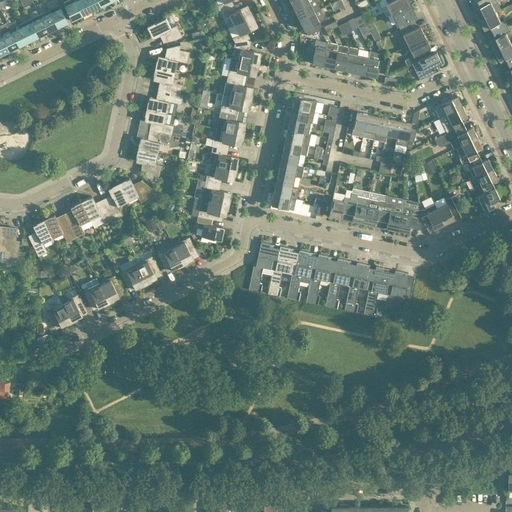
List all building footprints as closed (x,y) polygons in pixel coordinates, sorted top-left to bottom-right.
[(8,0),(2,0),(0,1),(0,6),(1,8),(1,9),(10,4),(8,0)] [(82,15),(74,0),(67,0),(63,2),(72,20),(82,15)] [(86,0),(74,0),(82,15),(92,10),(86,0)] [(98,0),(86,0),(92,10),(101,5),(98,0)] [(216,5),(219,11),(231,5),(228,0),(216,0),(218,4),(216,5)] [(290,0),(295,9),(309,1),(312,0),(290,0)] [(295,9),(299,18),(320,8),(315,0),(312,0),(309,1),(295,9)] [(345,8),(341,0),(338,0),(331,4),(334,10),(339,8),(340,11),(345,8)] [(367,0),(361,0),(356,3),(359,9),(369,4),(367,0)] [(386,15),(392,12),(409,4),(407,0),(385,0),(387,3),(381,6),(386,15)] [(501,8),(497,0),(477,0),(481,6),(475,8),(480,19),(496,11),(501,8)] [(59,4),(49,9),(57,27),(67,22),(59,4)] [(231,17),(234,23),(252,15),(247,4),(234,10),(231,5),(219,11),(224,20),(231,17)] [(392,12),(400,29),(412,23),(409,17),(414,15),(409,4),(392,12)] [(303,29),(315,23),(319,21),(325,18),(320,8),(299,18),(304,28),(302,29),(303,29)] [(49,9),(39,14),(48,31),(57,27),(49,9)] [(491,26),(494,32),(507,25),(505,19),(501,21),(496,11),(480,19),(485,29),(491,26)] [(39,14),(30,19),(38,36),(48,31),(39,14)] [(227,27),(234,42),(249,40),(244,32),(257,25),(252,15),(234,23),(227,27)] [(359,27),(360,29),(367,26),(362,15),(354,18),(359,27)] [(182,36),(181,33),(176,24),(170,27),(165,17),(147,26),(153,37),(159,34),(163,42),(176,39),(182,36)] [(354,18),(348,21),(348,22),(350,25),(352,30),(359,27),(354,18)] [(30,19),(20,23),(28,41),(38,36),(30,19)] [(336,20),(325,24),(327,30),(338,26),(336,20)] [(20,23),(10,28),(19,46),(28,41),(20,23)] [(315,23),(305,28),(308,35),(319,29),(318,27),(317,28),(315,23)] [(400,29),(408,45),(425,36),(420,26),(414,28),(412,23),(400,29)] [(490,40),(495,50),(511,42),(506,32),(510,30),(507,25),(494,32),(496,37),(490,40)] [(9,26),(0,30),(0,32),(9,50),(19,46),(10,28),(9,26)] [(0,54),(9,50),(0,32),(0,54)] [(408,45),(416,61),(427,55),(425,50),(430,47),(425,36),(408,45)] [(204,39),(199,42),(203,50),(208,48),(204,39)] [(241,48),(239,59),(258,63),(261,52),(247,49),(249,40),(234,42),(233,47),(241,48)] [(326,47),(322,64),(333,66),(336,50),(338,44),(327,42),(326,47)] [(509,63),(511,61),(511,43),(511,42),(495,50),(500,61),(506,58),(509,63)] [(333,66),(344,68),(348,46),(338,43),(336,50),(333,66)] [(158,55),(155,67),(174,71),(177,60),(187,62),(189,51),(179,49),(180,44),(166,47),(164,57),(158,55)] [(312,61),(322,64),(326,47),(315,45),(311,63),(312,63),(312,61)] [(344,68),(354,70),(357,54),(359,48),(348,46),(344,68)] [(368,56),(365,72),(375,75),(375,76),(380,52),(369,50),(368,56)] [(413,62),(421,78),(438,70),(435,65),(441,62),(436,51),(437,51),(437,50),(427,55),(416,61),(413,62)] [(354,70),(365,72),(368,56),(357,54),(354,70)] [(225,56),(221,74),(227,75),(240,78),(242,72),(256,75),(258,63),(239,59),(231,58),(225,56)] [(378,71),(385,73),(387,60),(381,59),(378,71)] [(155,67),(153,78),(160,80),(158,89),(180,93),(182,84),(178,83),(176,83),(177,80),(172,79),(173,78),(174,71),(155,67)] [(227,75),(224,93),(251,99),(253,87),(239,84),(240,78),(227,75)] [(149,96),(146,107),(167,112),(175,114),(177,103),(181,104),(183,94),(181,94),(180,93),(158,89),(156,98),(149,96)] [(224,93),(220,110),(233,113),(234,107),(248,110),(251,99),(224,93)] [(294,95),(292,106),(315,111),(321,112),(323,103),(317,101),(317,100),(311,99),(294,95)] [(435,106),(440,116),(462,105),(457,95),(435,106)] [(329,105),(327,114),(332,115),(333,115),(337,116),(338,111),(339,107),(329,105)] [(440,116),(448,132),(464,124),(461,119),(467,116),(462,105),(440,116)] [(292,106),(289,117),(311,122),(312,122),(315,111),(292,106)] [(146,107),(144,119),(151,120),(149,129),(171,134),(174,125),(164,123),(167,112),(146,107)] [(217,122),(216,128),(224,129),(243,133),(246,122),(232,119),(233,113),(220,110),(218,117),(217,122)] [(352,133),(363,135),(368,113),(356,110),(352,133)] [(176,114),(167,112),(164,123),(174,125),(176,114)] [(363,135),(374,138),(378,115),(368,113),(363,135)] [(385,140),(386,134),(389,117),(378,115),(374,138),(385,140)] [(289,117),(287,128),(309,133),(311,122),(289,117)] [(386,134),(397,136),(400,120),(389,117),(386,134)] [(325,119),(324,125),(335,127),(336,121),(331,120),(325,119)] [(395,142),(395,143),(406,146),(407,144),(408,140),(410,128),(411,122),(400,120),(397,136),(395,142)] [(454,148),(455,148),(477,136),(472,126),(466,129),(464,124),(448,132),(434,138),(439,147),(451,141),(454,148)] [(324,125),(322,131),(333,133),(335,127),(324,125)] [(214,140),(212,145),(225,148),(227,142),(241,145),(243,133),(224,129),(216,128),(214,140)] [(287,128),(285,139),(309,144),(311,133),(309,133),(287,128)] [(416,129),(410,128),(408,140),(409,140),(413,141),(416,129)] [(140,137),(138,148),(158,153),(160,142),(169,144),(171,134),(149,129),(147,138),(140,137)] [(317,134),(311,133),(309,144),(315,145),(317,134)] [(459,158),(462,164),(479,155),(476,150),(482,147),(477,136),(455,148),(459,157),(459,158)] [(285,139),(282,150),(299,153),(299,152),(306,154),(309,144),(285,139)] [(406,146),(395,143),(394,151),(405,153),(406,146)] [(211,152),(209,163),(216,164),(236,168),(238,157),(224,154),(225,148),(212,145),(211,152)] [(158,153),(138,148),(135,160),(142,161),(140,171),(151,179),(158,181),(162,165),(155,163),(158,153)] [(282,150),(280,161),(297,164),(299,153),(282,150)] [(465,168),(470,179),(493,168),(487,157),(481,160),(479,155),(462,164),(464,169),(465,168)] [(431,160),(423,164),(426,171),(435,167),(431,160)] [(280,161),(278,171),(294,175),(301,177),(304,166),(297,164),(280,161)] [(390,174),(392,164),(381,161),(379,172),(390,174)] [(200,174),(199,179),(205,180),(206,181),(218,183),(219,177),(233,180),(236,168),(216,164),(213,176),(206,174),(206,175),(200,174)] [(414,169),(414,175),(425,172),(422,165),(414,169)] [(437,171),(435,167),(426,171),(428,175),(437,171)] [(493,168),(470,179),(474,187),(475,188),(477,189),(478,188),(480,193),(494,186),(492,181),(498,178),(493,168)] [(362,175),(356,174),(354,181),(362,182),(364,169),(363,169),(362,175)] [(278,171),(276,182),(292,186),(294,175),(278,171)] [(427,179),(425,172),(414,175),(415,182),(427,179)] [(129,177),(119,182),(128,200),(138,195),(140,201),(155,194),(152,188),(141,179),(132,184),(129,177)] [(205,180),(201,198),(203,198),(228,204),(231,192),(217,189),(218,183),(206,181),(205,180)] [(111,194),(103,198),(113,219),(122,214),(118,205),(128,200),(119,182),(108,188),(111,194)] [(276,182),(273,193),(290,197),(296,198),(298,187),(292,186),(276,182)] [(480,193),(474,196),(476,201),(480,201),(484,211),(498,204),(495,199),(499,197),(494,186),(480,193)] [(352,191),(351,192),(357,193),(357,196),(368,198),(369,192),(352,188),(352,191)] [(342,208),(348,209),(350,197),(344,196),(345,193),(334,191),(328,215),(340,217),(342,208)] [(350,197),(348,209),(353,210),(353,213),(351,220),(363,222),(368,198),(357,196),(357,193),(351,192),(350,197)] [(386,196),(369,192),(368,198),(379,200),(379,199),(385,201),(386,196)] [(290,197),(273,193),(271,204),(293,209),(296,198),(290,197)] [(456,207),(461,204),(456,193),(450,196),(456,207)] [(92,196),(81,201),(90,219),(100,214),(104,223),(113,219),(103,198),(95,202),(92,196)] [(403,199),(386,196),(385,201),(394,203),(396,206),(395,211),(401,212),(402,205),(403,199)] [(457,210),(456,207),(450,196),(445,199),(446,202),(436,207),(444,224),(455,219),(452,212),(457,210)] [(436,207),(446,202),(445,199),(444,197),(434,202),(434,204),(436,207)] [(191,214),(197,215),(211,218),(212,212),(226,215),(228,204),(203,198),(201,198),(199,208),(193,207),(191,214)] [(303,200),(296,198),(293,209),(300,211),(303,200)] [(319,203),(318,203),(316,214),(322,215),(326,199),(320,198),(319,203)] [(376,215),(382,216),(385,201),(379,199),(379,200),(368,198),(363,222),(374,225),(376,215)] [(418,202),(403,199),(402,205),(413,207),(413,209),(418,209),(418,202)] [(69,210),(64,213),(76,237),(85,233),(83,230),(83,229),(92,224),(90,219),(81,201),(71,206),(72,209),(70,211),(69,210)] [(170,201),(167,208),(172,211),(176,204),(170,201)] [(385,227),(397,229),(401,212),(395,211),(396,206),(394,203),(385,201),(382,216),(387,217),(385,227)] [(426,208),(418,209),(421,228),(431,223),(434,229),(444,224),(436,207),(434,204),(426,208)] [(401,212),(397,229),(408,232),(410,225),(421,228),(418,209),(413,209),(413,207),(402,205),(401,212)] [(54,214),(44,219),(53,237),(62,232),(67,241),(76,237),(64,213),(58,215),(58,216),(56,217),(54,214)] [(196,222),(195,225),(198,227),(202,228),(201,235),(211,237),(221,239),(223,227),(209,224),(211,218),(197,215),(196,222)] [(53,237),(44,219),(33,224),(36,231),(28,235),(38,256),(47,251),(43,242),(53,237)] [(0,250),(2,250),(1,261),(16,263),(18,244),(15,243),(17,227),(0,225),(0,250)] [(120,232),(113,236),(115,241),(122,237),(120,232)] [(180,243),(174,246),(183,264),(193,258),(192,256),(197,253),(193,244),(189,236),(179,241),(180,243)] [(254,262),(248,288),(258,291),(260,291),(262,283),(259,282),(262,271),(271,273),(272,269),(273,265),(276,266),(279,248),(270,246),(270,243),(271,243),(261,241),(256,262),(254,261),(254,262)] [(282,271),(291,273),(292,270),(295,270),(299,252),(298,252),(289,250),(290,247),(280,245),(279,248),(276,266),(273,265),(272,269),(267,293),(279,295),(281,287),(278,286),(282,271)] [(167,247),(157,252),(161,261),(166,269),(171,267),(172,269),(183,264),(174,246),(168,249),(167,247)] [(300,281),(309,283),(311,274),(314,274),(318,256),(317,256),(308,254),(309,251),(299,249),(298,252),(299,252),(295,270),(292,270),(291,273),(286,297),(299,299),(300,291),(298,290),(300,281)] [(320,279),(330,281),(330,278),(333,278),(337,260),(327,258),(328,255),(318,253),(317,256),(318,256),(314,274),(311,274),(309,283),(306,301),(318,303),(319,295),(317,294),(320,279)] [(143,262),(137,265),(146,283),(156,277),(155,275),(160,272),(156,263),(152,255),(142,260),(143,262)] [(339,283),(349,285),(350,282),(352,282),(356,264),(347,262),(347,259),(337,257),(337,260),(333,278),(330,278),(330,281),(325,305),(337,307),(339,299),(336,298),(339,283)] [(358,287),(368,289),(369,286),(371,287),(375,268),(366,266),(366,263),(356,261),(356,264),(352,282),(350,282),(349,285),(345,303),(344,308),(344,309),(356,311),(358,303),(355,302),(358,287)] [(130,266),(120,271),(124,280),(129,288),(134,286),(135,287),(135,288),(146,283),(137,265),(131,268),(130,266)] [(378,291),(387,293),(388,290),(391,291),(394,272),(385,270),(386,267),(376,265),(375,268),(371,287),(369,286),(368,289),(363,313),(375,315),(377,307),(374,306),(378,291)] [(388,290),(387,293),(382,317),(394,320),(396,311),(394,310),(397,295),(409,298),(414,276),(404,274),(405,271),(395,269),(394,272),(391,291),(388,290)] [(106,281),(100,284),(109,302),(119,296),(118,294),(122,292),(123,291),(119,282),(115,274),(105,279),(106,281)] [(88,288),(83,291),(87,299),(92,307),(97,304),(98,306),(98,307),(109,302),(100,284),(96,277),(85,282),(88,288)] [(69,300),(63,303),(72,321),(82,315),(81,313),(86,310),(82,301),(78,293),(68,298),(69,300)] [(56,304),(46,309),(50,318),(55,326),(60,323),(61,325),(61,326),(72,321),(63,303),(57,306),(56,304)] [(0,380),(0,396),(8,397),(9,381),(0,380)]
